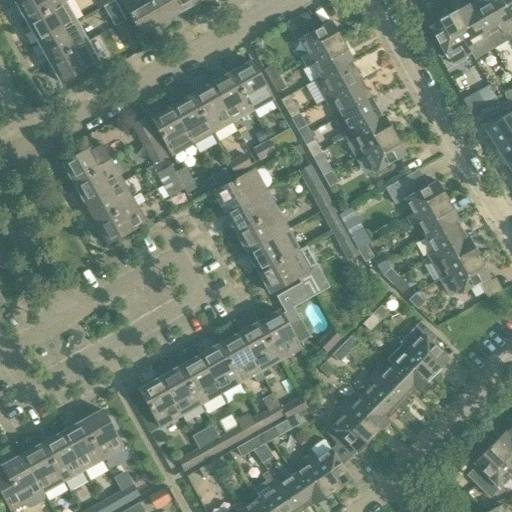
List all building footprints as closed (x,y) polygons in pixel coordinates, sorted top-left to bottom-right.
[(64,2),(62,0),(20,0),(15,3),(26,24),(64,2)] [(120,0),(140,34),(160,22),(147,0),(120,0)] [(147,0),(160,22),(180,11),(174,0),(147,0)] [(174,0),(180,11),(200,0),(199,0),(174,0)] [(470,4),(469,4),(494,49),(511,38),(511,36),(510,33),(491,0),(481,0),(471,6),(470,4)] [(511,0),(491,0),(510,33),(511,32),(511,24),(511,23),(511,0)] [(75,22),(64,2),(26,24),(37,43),(75,22)] [(469,4),(450,15),(472,53),(475,59),(494,49),(469,4)] [(120,9),(108,16),(114,26),(125,20),(120,11),(120,9)] [(312,25),(306,14),(291,23),(297,34),(312,25)] [(472,53),(450,15),(431,26),(453,64),(458,63),(464,60),(467,56),(472,53)] [(134,35),(126,20),(118,25),(114,27),(122,41),(134,35)] [(308,58),(341,40),(330,21),(298,39),(306,53),(299,57),(302,62),(308,58)] [(86,42),(75,22),(37,43),(49,63),(86,42)] [(308,58),(302,62),(305,67),(311,63),(319,77),(351,59),(341,40),(308,58)] [(100,74),(103,72),(86,42),(49,63),(60,84),(88,68),(93,76),(99,73),(100,74)] [(352,60),(351,59),(319,77),(327,91),(321,95),(324,100),(330,96),(359,79),(350,62),(352,60)] [(230,73),(251,110),(272,98),(251,61),(230,73)] [(269,81),(279,76),(272,64),(263,70),(269,81)] [(230,73),(211,83),(232,121),(251,110),(230,73)] [(279,76),(269,81),(276,93),(285,87),(279,76)] [(340,115),(370,98),(359,79),(330,96),(324,100),(326,104),(333,101),(340,115)] [(211,83),(190,95),(211,132),(232,121),(211,83)] [(192,143),(211,132),(190,95),(171,106),(192,143)] [(281,101),(291,119),(299,114),(289,97),(281,101)] [(489,112),(501,107),(497,97),(484,103),(489,112)] [(370,98),(340,115),(348,128),(342,132),(342,133),(345,137),(381,117),(370,98)] [(171,106),(151,117),(172,155),(192,143),(171,106)] [(299,114),(291,119),(301,137),(310,132),(299,114)] [(511,114),(488,129),(500,148),(511,140),(511,114)] [(362,152),(393,134),(383,115),(381,117),(345,137),(348,142),(354,138),(362,152)] [(131,123),(143,143),(154,136),(143,117),(131,123)] [(301,137),(312,157),(320,152),(310,132),(301,137)] [(345,137),(342,133),(330,140),(333,144),(345,137)] [(393,134),(362,152),(373,172),(404,154),(393,134)] [(268,140),(269,141),(275,152),(285,147),(277,135),(268,140)] [(154,136),(143,143),(154,163),(166,156),(154,136)] [(511,140),(500,148),(511,166),(511,165),(511,140)] [(72,183),(111,161),(99,141),(61,163),(72,183)] [(275,152),(269,141),(252,150),(259,161),(275,152)] [(299,144),(289,150),(294,159),(304,153),(299,144)] [(318,168),(322,176),(331,170),(339,166),(334,158),(326,163),(320,152),(312,157),(318,168)] [(235,174),(250,166),(245,156),(230,165),(235,174)] [(72,183),(84,203),(122,182),(111,161),(72,183)] [(298,173),(308,191),(321,184),(311,165),(298,173)] [(176,177),(174,173),(170,166),(156,174),(162,185),(176,177)] [(174,172),(174,173),(176,177),(183,189),(194,183),(185,166),(174,172)] [(212,192),(224,212),(264,189),(268,187),(270,184),(270,179),(266,172),(263,170),(258,170),(255,172),(253,169),(230,182),(217,189),(212,192)] [(211,178),(217,189),(230,182),(224,170),(211,178)] [(331,170),(322,176),(329,187),(338,182),(331,170)] [(183,189),(176,177),(162,185),(169,198),(183,189)] [(405,217),(408,222),(446,200),(435,181),(404,199),(412,213),(405,217)] [(84,203),(95,223),(133,202),(122,182),(84,203)] [(321,184),(308,191),(309,192),(319,211),(332,204),(321,184)] [(235,232),(276,209),(264,189),(224,212),(235,232)] [(446,200),(408,222),(411,226),(417,223),(425,237),(457,219),(446,200)] [(95,223),(106,244),(144,222),(133,202),(95,223)] [(319,211),(330,230),(342,224),(337,216),(338,216),(332,204),(319,211)] [(246,252),(287,229),(276,209),(235,232),(246,252)] [(342,224),(357,251),(367,245),(347,211),(343,213),(338,216),(337,216),(342,224)] [(147,228),(154,225),(150,219),(144,222),(147,228)] [(457,219),(425,237),(432,250),(425,254),(429,260),(467,238),(466,238),(465,239),(455,222),(458,220),(457,219)] [(360,255),(357,251),(342,224),(330,230),(347,261),(360,255)] [(257,272),(298,249),(287,229),(246,252),(257,272)] [(467,238),(429,260),(432,265),(438,261),(446,275),(478,257),(467,238)] [(367,245),(357,251),(360,255),(364,262),(373,257),(367,245)] [(298,249),(257,272),(269,292),(309,269),(298,249)] [(478,257),(446,275),(457,294),(477,283),(489,276),(478,257)] [(383,275),(392,284),(399,277),(390,268),(383,275)] [(399,277),(392,284),(401,293),(408,286),(399,277)] [(477,283),(470,287),(475,296),(482,292),(477,283)] [(408,300),(418,309),(424,302),(415,293),(408,300)] [(284,312),(281,314),(279,310),(258,322),(280,359),(300,348),(287,326),(300,319),(286,294),(277,299),(284,312)] [(381,305),(371,315),(378,322),(388,312),(381,305)] [(378,322),(371,315),(362,324),(369,331),(378,322)] [(399,343),(401,344),(432,375),(448,359),(431,342),(435,337),(420,321),(399,343)] [(264,378),(260,370),(280,359),(258,322),(238,333),(264,378)] [(317,344),(326,353),(341,338),(331,329),(317,344)] [(219,344),(240,382),(252,375),(256,383),(264,378),(238,333),(219,344)] [(350,336),(341,346),(348,353),(357,343),(350,336)] [(198,355),(220,393),(240,382),(219,344),(198,355)] [(386,360),(391,365),(417,391),(432,375),(401,344),(386,360)] [(348,353),(341,346),(332,355),(339,362),(348,353)] [(178,367),(200,405),(220,393),(198,355),(178,367)] [(335,370),(326,361),(318,368),(328,378),(335,370)] [(416,391),(417,391),(391,365),(380,375),(375,370),(370,375),(400,404),(414,390),(416,391)] [(159,378),(180,416),(200,405),(178,367),(159,378)] [(360,395),(387,422),(388,421),(386,418),(400,404),(370,375),(366,379),(372,384),(360,395)] [(138,390),(159,427),(180,416),(159,378),(138,390)] [(356,391),(340,406),(372,437),(387,422),(360,395),(356,391)] [(281,409),(279,406),(273,395),(263,401),(269,412),(259,417),(264,426),(284,415),(281,409)] [(300,398),(281,409),(284,415),(287,419),(297,414),(306,408),(305,405),(300,398)] [(305,405),(306,408),(310,414),(322,407),(317,398),(305,405)] [(356,453),(372,437),(340,406),(337,410),(342,415),(330,427),(356,453)] [(123,448),(102,409),(81,421),(102,459),(123,448)] [(297,414),(287,419),(285,420),(290,429),(302,423),(297,414)] [(236,422),(239,427),(245,437),(264,426),(259,417),(259,416),(251,421),(248,416),(236,422)] [(271,440),(290,429),(285,420),(274,427),(266,431),(271,440)] [(102,459),(81,421),(61,432),(82,470),(102,459)] [(511,425),(505,433),(503,431),(503,432),(511,440),(511,425)] [(245,438),(245,437),(239,427),(218,438),(225,450),(245,438)] [(252,451),(271,440),(266,431),(247,441),(252,451)] [(82,470),(61,432),(41,443),(62,482),(82,470)] [(488,447),(511,471),(511,440),(503,432),(488,447)] [(206,461),(225,450),(218,438),(199,449),(206,461)] [(241,457),(252,451),(247,441),(236,448),(241,457)] [(62,482),(41,443),(21,455),(42,493),(62,482)] [(473,463),(476,466),(467,475),(490,497),(510,477),(511,478),(511,471),(488,447),(473,463)] [(206,461),(199,449),(177,461),(184,473),(206,461)] [(312,452),(307,455),(332,492),(351,480),(330,449),(316,458),(312,452)] [(0,466),(3,470),(0,472),(0,493),(9,511),(23,503),(24,505),(28,506),(32,505),(39,502),(42,499),(43,495),(42,493),(21,455),(0,466)] [(306,465),(293,473),(314,504),(332,492),(307,455),(302,459),(306,465)] [(221,456),(210,462),(214,471),(226,466),(221,456)] [(214,471),(210,462),(198,469),(203,478),(214,471)] [(252,490),(258,498),(267,511),(293,511),(272,480),(266,472),(261,475),(265,481),(252,490)] [(277,476),(272,480),(293,511),(297,511),(312,502),(314,505),(314,504),(293,473),(280,482),(277,476)] [(132,484),(120,491),(127,503),(139,496),(132,484)] [(164,488),(148,497),(155,509),(162,506),(171,501),(164,488)] [(120,491),(100,502),(105,511),(110,511),(127,503),(120,491)] [(241,500),(236,503),(241,511),(267,511),(258,498),(245,506),(241,500)] [(105,511),(100,502),(81,511),(105,511)] [(128,509),(129,511),(142,511),(144,511),(139,502),(128,509)] [(241,511),(236,503),(231,507),(233,511),(241,511)]
